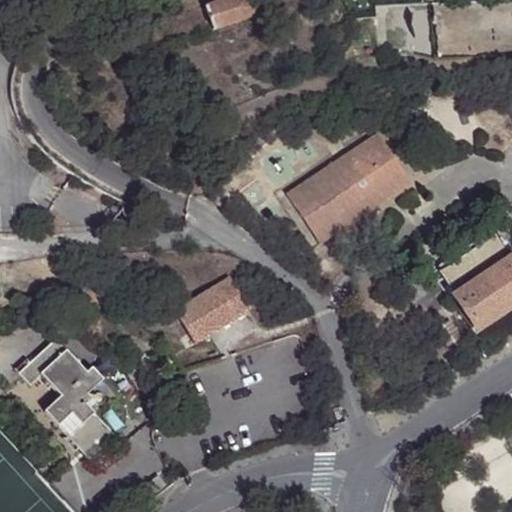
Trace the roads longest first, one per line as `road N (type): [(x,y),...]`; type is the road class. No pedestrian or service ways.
road 1 (residential): [(358,458),(511,366)]
road 2 (residential): [(197,511),(358,458)]
